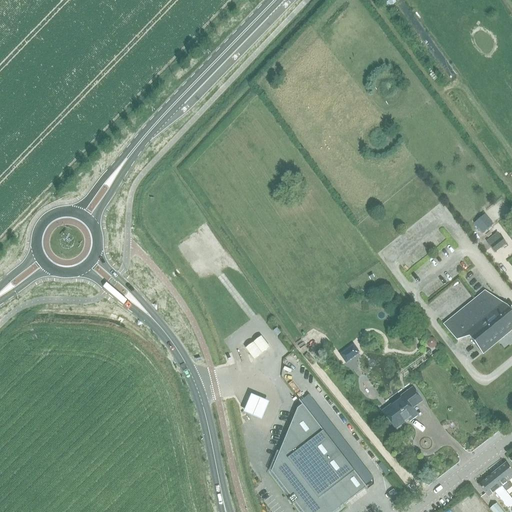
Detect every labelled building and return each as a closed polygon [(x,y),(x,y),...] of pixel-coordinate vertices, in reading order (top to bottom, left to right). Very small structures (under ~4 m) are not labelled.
[(482,218),(474,224),(483,234),(490,228),(482,218)] [(487,242),(495,253),(507,244),(498,233),(487,242)] [(503,304),(499,308),(486,292),(444,326),(457,342),(466,334),(483,354),(511,330),(511,312),(508,307),(503,304)] [(263,339),(247,352),(255,362),(271,350),(263,339)] [(428,341),(428,345),(430,348),(433,348),(436,346),(437,343),(435,340),(431,339),(428,341)] [(391,410),(384,415),(395,430),(408,420),(416,415),(412,409),(422,402),(413,389),(402,397),(404,399),(390,409),(391,410)] [(252,396),(244,414),(262,422),(270,403),(252,396)] [(292,506),(295,503),(302,511),(336,511),(367,488),(303,406),(298,410),(272,473),(292,498),(288,501),(292,506)] [(511,471),(506,463),(492,474),(506,492),(511,487),(511,486),(508,482),(511,478),(511,471)] [(506,492),(492,474),(479,485),(488,497),(495,492),(500,497),(506,492)]
